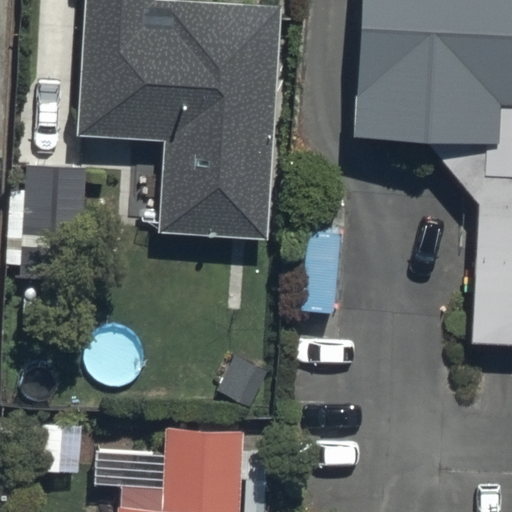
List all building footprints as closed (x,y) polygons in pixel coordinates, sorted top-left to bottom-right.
[(85,0),(77,135),(164,140),(158,234),(268,241),(283,6),(193,0),(85,0)] [(511,0),(357,0),(349,140),(434,147),(473,193),(464,344),(511,346),(511,0)] [(71,326),(78,165),(21,163),(20,183),(7,183),(3,259),(21,260),(18,323),(71,326)] [(331,313),(334,225),(302,224),(299,312),(331,313)] [(241,511),(245,434),(168,430),(163,511),(144,511),(121,511),(120,511),(241,511)]
